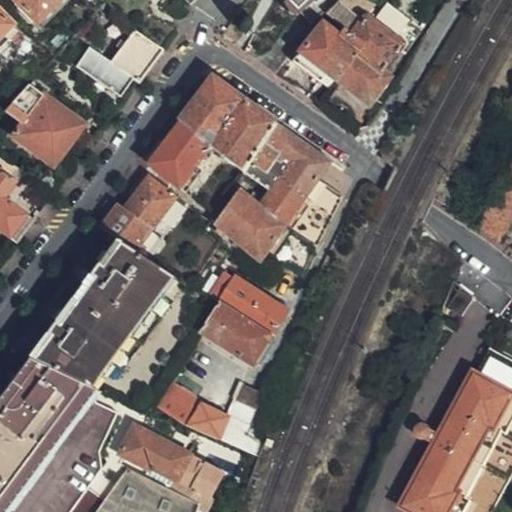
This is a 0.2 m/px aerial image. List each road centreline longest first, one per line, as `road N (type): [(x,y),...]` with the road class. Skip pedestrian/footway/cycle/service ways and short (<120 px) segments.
road 1 (residential): [(0,334),(189,61),(207,50),(226,56),(387,181)]
road 2 (residential): [(511,282),(387,181)]
